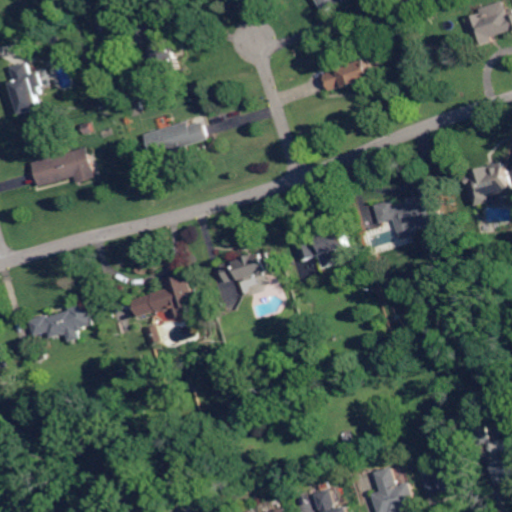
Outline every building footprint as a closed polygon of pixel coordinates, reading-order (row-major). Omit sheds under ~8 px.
[(326,12),(319,0),(346,0),(347,1),(326,12)] [(499,12),(511,9),(511,10),(511,9),(511,31),(495,37),(496,41),(480,47),(471,18),(486,13),(485,10),(497,6),(499,12)] [(403,39),(399,25),(415,19),(420,34),(403,39)] [(173,41),(175,40),(184,69),(164,75),(161,62),(153,65),(150,54),(158,52),(156,47),(158,46),(153,31),(169,26),(173,41)] [(55,65),(52,56),(63,53),(66,62),(55,65)] [(349,87),(349,86),(334,90),(329,74),(372,59),(378,78),(349,87)] [(34,74),(41,72),(46,86),(43,87),(45,93),(40,95),(44,109),(25,114),(16,83),(19,82),(15,67),(31,62),(34,74)] [(137,117),(134,105),(144,102),(147,114),(137,117)] [(194,126),(208,121),(213,139),(192,146),(193,150),(180,154),(178,150),(156,157),(149,134),(193,121),(194,126)] [(88,135),(86,125),(94,123),(97,133),(88,135)] [(102,177),(81,183),(79,176),(43,186),(36,163),(93,147),(102,177)] [(481,205),(471,174),(508,163),(511,176),(511,190),(493,196),(495,201),(481,205)] [(447,217),(430,222),(431,227),(421,230),(422,234),(405,239),(399,219),(385,223),(379,205),(397,199),(399,206),(413,202),(412,199),(424,195),(424,198),(427,198),(424,188),(437,184),(447,217)] [(307,261),(303,246),(323,239),(322,237),(348,229),(353,246),(307,261)] [(277,271),(246,281),(244,277),(231,282),(225,265),(240,260),(241,262),(271,252),(277,271)] [(188,309),(190,315),(181,318),(177,307),(163,312),(162,310),(143,317),(137,299),(175,287),(173,280),(191,274),(201,304),(188,309)] [(98,324),(89,327),(90,329),(83,331),(86,338),(74,342),(71,333),(56,337),(54,331),(40,335),(35,320),(53,315),(54,317),(75,310),(74,308),(92,302),(98,324)] [(158,344),(153,329),(163,325),(168,341),(158,344)] [(478,446),(473,432),(488,426),(493,440),(478,446)] [(350,450),(347,437),(356,434),(359,448),(350,450)] [(511,482),(510,483),(510,481),(493,487),(486,465),(507,458),(505,451),(511,448),(511,482)] [(405,511),(381,511),(376,493),(385,490),(380,472),(406,464),(419,504),(411,507),(412,510),(405,511)] [(475,488),(461,492),(460,488),(448,491),(447,488),(434,492),(429,477),(469,466),(475,488)] [(340,509),(351,505),(353,511),(324,511),(319,493),(334,489),(340,509)]
